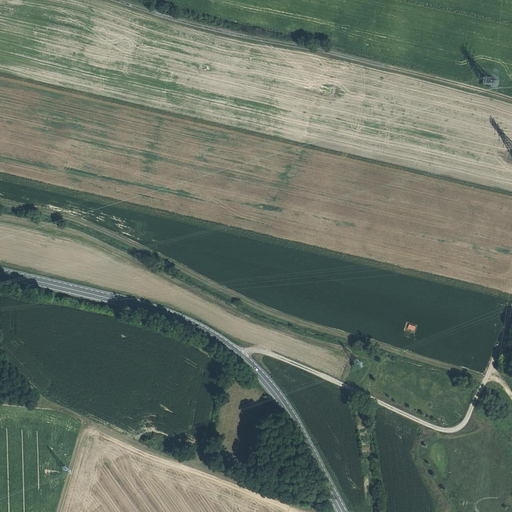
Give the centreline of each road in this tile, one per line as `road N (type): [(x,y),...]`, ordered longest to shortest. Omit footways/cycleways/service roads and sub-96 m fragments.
road 1 (secondary): [(0,273),(166,315),(223,344),(283,404),(341,511)]
road 2 (track): [(511,100),(115,0)]
road 3 (track): [(238,355),(279,357),(458,433),(511,315)]
road 4 (track): [(0,402),(50,404),(116,439),(311,511)]
